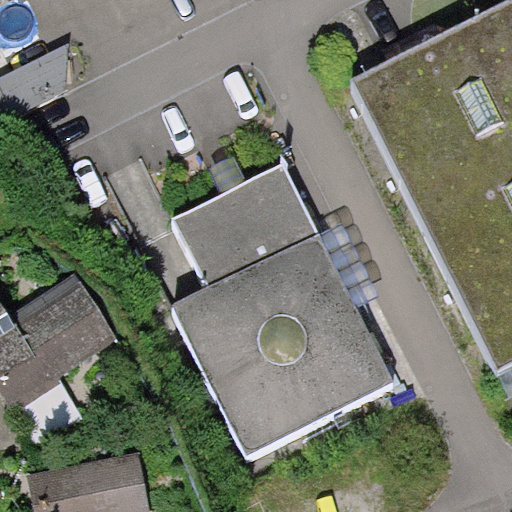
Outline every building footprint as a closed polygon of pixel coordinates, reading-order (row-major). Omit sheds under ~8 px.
[(511,0),(504,0),(411,47),(349,79),(495,373),(498,371),(511,363),(511,0)] [(68,43),(0,76),(0,102),(9,120),(66,89),(68,43)] [(211,168),(224,193),(233,189),(248,181),(235,155),(211,168)] [(224,193),(173,218),(207,287),(172,305),(246,458),(395,382),(357,307),(320,236),(284,164),(248,181),(233,189),(224,193)] [(343,224),(320,236),(357,307),(379,295),(343,224)] [(0,389),(14,411),(16,409),(63,382),(60,375),(118,339),(76,272),(10,313),(0,298),(0,389)] [(511,396),(511,363),(498,371),(511,397),(511,396)] [(87,423),(63,382),(16,409),(40,450),(87,423)] [(151,511),(139,452),(27,475),(34,511),(151,511)]
